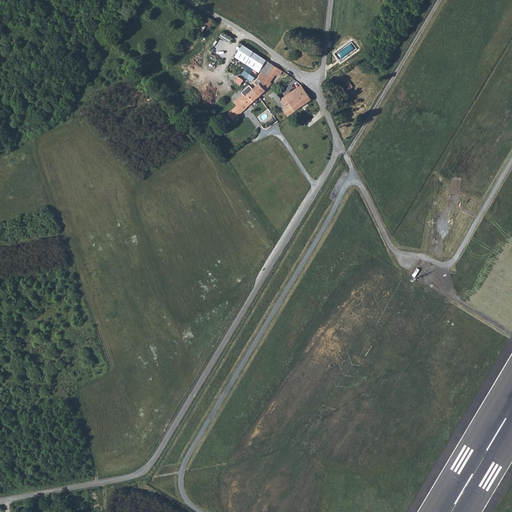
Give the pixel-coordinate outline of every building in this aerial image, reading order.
[(204,23),(211,26),(214,19),(207,16),(204,23)] [(205,25),(199,41),(205,43),(209,32),(220,36),(222,31),(221,30),(219,30),(205,25)] [(269,56),(245,40),(242,44),(265,60),(266,60),(269,56)] [(242,44),(233,58),(244,65),(246,64),(258,72),(260,69),(266,60),(265,60),(242,44)] [(260,69),(273,77),(277,72),(279,74),(282,71),(266,60),(260,69)] [(253,89),(258,94),(259,96),(264,90),(271,84),(270,82),(273,77),(260,69),(258,72),(254,78),(258,83),(253,89)] [(343,85),(347,91),(354,86),(349,80),(343,85)] [(253,89),(248,84),(241,91),(242,93),(234,101),(237,105),(241,102),(242,103),(244,104),(246,107),(259,96),(258,94),(253,89)] [(284,97),(290,104),(306,92),(301,86),(284,97)] [(290,104),(294,110),(310,99),(306,92),(290,104)] [(271,98),(276,103),(282,99),(281,97),(277,93),(271,98)] [(276,103),(282,109),(290,104),(284,97),(282,99),(276,103)] [(241,102),(237,105),(227,114),(233,119),(246,107),(244,104),(242,103),(241,102)] [(282,109),(284,113),(286,115),(294,110),(290,104),(282,109)]
